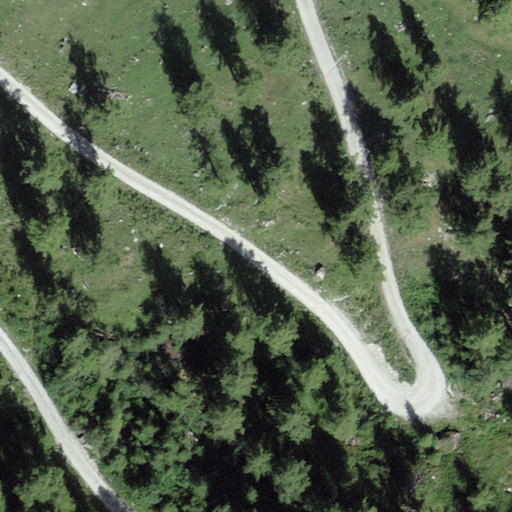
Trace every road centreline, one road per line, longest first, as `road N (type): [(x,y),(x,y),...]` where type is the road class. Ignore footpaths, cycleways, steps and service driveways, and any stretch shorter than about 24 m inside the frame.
road 1 (track): [(0,76),(96,156),(313,302),(393,399),(424,404),(430,372),(389,284),(354,144),(305,0)]
road 2 (track): [(121,511),(0,341)]
